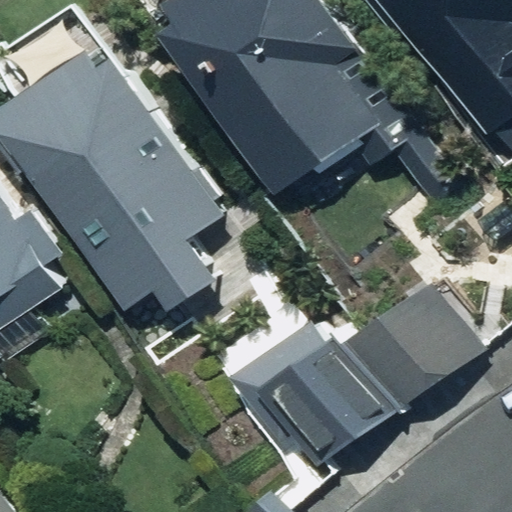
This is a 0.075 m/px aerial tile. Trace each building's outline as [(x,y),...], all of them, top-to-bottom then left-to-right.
[(424,185),(459,163),(340,0),(182,0),(181,1),(194,21),(181,29),(284,194),(369,142),(385,168),(406,155),(424,185)] [(511,0),(403,0),(499,127),(511,117),(511,0)] [(174,311),(229,276),(202,233),(239,210),(129,37),(12,112),(139,312),(165,296),(174,311)] [(75,285),(58,262),(73,251),(40,207),(29,214),(0,175),(0,363),(9,357),(15,366),(48,341),(39,330),(31,319),(75,285)] [(500,351),(441,279),(382,328),(440,399),(500,351)] [(330,319),(239,383),(312,486),(402,422),(330,319)] [(0,511),(33,511),(0,466),(0,511)]
